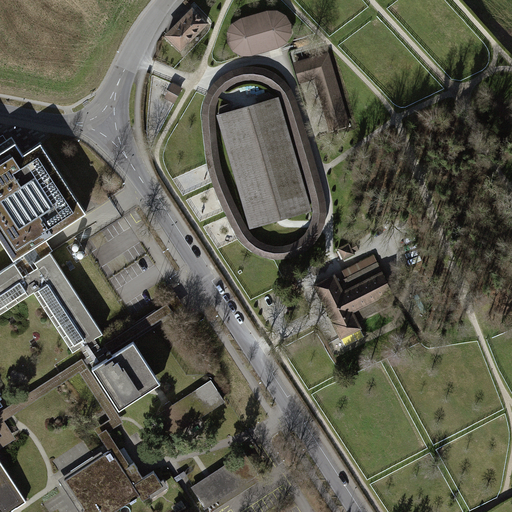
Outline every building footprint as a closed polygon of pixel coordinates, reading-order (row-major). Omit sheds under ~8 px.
[(206,23),(192,10),(167,35),(180,49),(206,23)] [(278,11),(268,11),(241,18),(233,24),(228,32),(228,43),(232,51),(241,56),(251,56),(277,49),(287,44),(291,35),(291,25),(287,16),(278,11)] [(330,50),(295,59),(301,84),(318,80),(332,131),(351,126),(330,50)] [(295,95),(284,78),(264,69),(243,68),(226,74),(215,84),(204,100),(202,117),(205,156),(208,175),(224,212),(237,237),(244,248),(256,255),(270,260),(288,259),(299,256),(312,248),(322,234),(328,214),(324,190),(299,106),(295,95)] [(182,88),(173,84),(165,98),(175,103),(182,88)] [(46,241),(87,214),(42,145),(23,157),(11,138),(7,141),(3,135),(0,137),(0,240),(14,262),(46,241)] [(34,293),(73,353),(81,348),(95,339),(102,335),(50,253),(53,251),(50,246),(46,241),(14,262),(34,293)] [(349,244),(338,250),(344,261),(355,255),(349,244)] [(374,256),(312,284),(338,340),(363,329),(355,311),(391,294),(374,256)] [(0,314),(34,293),(14,262),(0,270),(0,314)] [(168,304),(105,345),(106,347),(107,349),(109,352),(173,312),(184,306),(178,296),(167,303),(168,304)] [(95,339),(81,348),(87,358),(83,361),(85,363),(87,366),(91,363),(94,368),(107,360),(104,355),(109,352),(107,349),(106,347),(101,349),(95,339)] [(119,410),(160,383),(134,343),(113,356),(111,353),(109,353),(108,353),(107,354),(106,356),(108,359),(107,360),(94,368),(92,369),(119,410)] [(0,437),(0,448),(16,439),(4,421),(80,372),(110,419),(95,429),(109,452),(111,451),(122,468),(124,471),(130,467),(108,432),(123,422),(87,366),(85,363),(83,361),(82,359),(0,411),(0,432),(2,436),(0,437)] [(109,452),(65,480),(82,507),(84,510),(82,511),(114,511),(140,496),(124,471),(122,468),(111,451),(109,452)] [(0,511),(12,511),(15,510),(26,503),(0,462),(0,511)] [(209,511),(263,482),(252,462),(231,473),(232,475),(217,483),(214,479),(210,481),(207,476),(193,484),(209,511)] [(130,467),(124,471),(140,496),(144,502),(150,498),(151,499),(169,488),(164,481),(161,483),(155,473),(144,480),(134,464),(130,467)]
